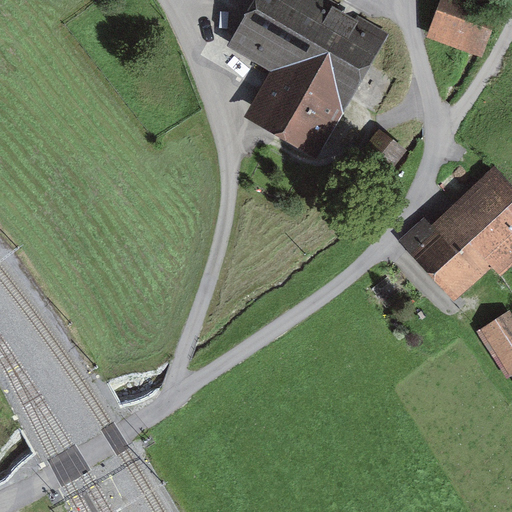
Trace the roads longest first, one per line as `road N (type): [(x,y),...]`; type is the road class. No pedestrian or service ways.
road 1 (unclassified): [(0,503),(169,403),(310,305),(390,234),(424,179),(436,136),(410,0)]
road 2 (track): [(169,403),(221,237),(228,166),(203,77),(168,0)]
